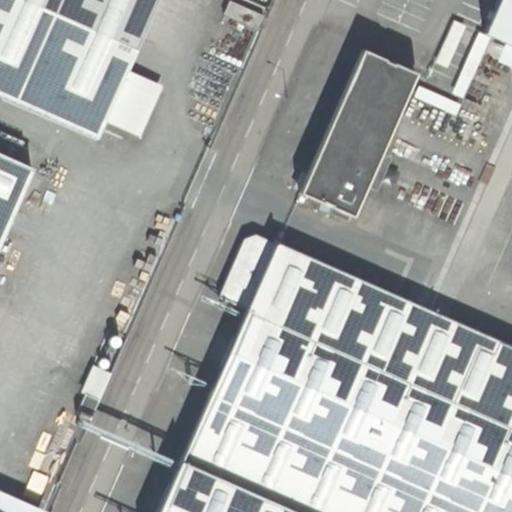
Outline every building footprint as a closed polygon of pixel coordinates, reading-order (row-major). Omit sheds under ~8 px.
[(0,0),(0,74),(133,134),(155,85),(125,72),(157,0),(0,0)] [(511,0),(495,0),(481,34),(511,47),(511,0)] [(360,51),(297,193),(351,217),(413,75),(360,51)] [(0,239),(31,170),(0,156),(0,239)] [(273,244),(253,234),(243,239),(216,298),(244,310),(273,244)] [(511,511),(511,348),(273,244),(244,310),(155,511),(511,511)] [(97,400),(83,394),(74,414),(88,420),(97,400)] [(42,511),(0,493),(0,511),(42,511)]
